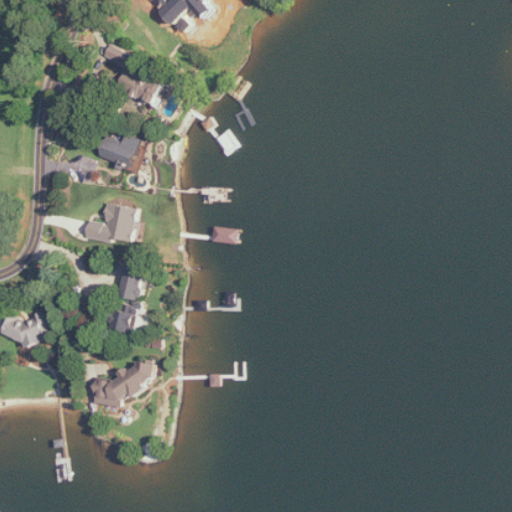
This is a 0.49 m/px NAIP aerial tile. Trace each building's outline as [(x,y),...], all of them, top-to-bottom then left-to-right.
[(183,0),(171,12),(194,35),(221,9),(212,0),(183,0)] [(108,157),(123,161),(121,166),(146,173),(155,141),(133,135),(131,142),(114,137),(108,157)] [(94,238),(119,242),(120,239),(141,242),(146,208),(114,203),(111,223),(96,221),(94,238)] [(219,240),(243,245),(245,230),(221,226),(219,240)] [(132,268),(129,298),(150,300),(153,270),(132,268)] [(140,332),(142,313),(122,310),(120,330),(140,332)] [(48,349),(56,332),(47,328),(52,317),(43,313),(38,323),(11,311),(3,328),(48,349)] [(101,403),(128,407),(130,396),(149,399),(153,377),(162,378),(164,364),(145,361),(143,370),(130,368),(127,382),(105,379),(101,403)]
